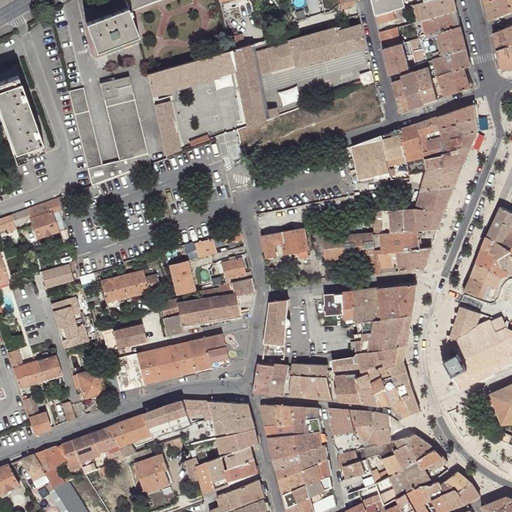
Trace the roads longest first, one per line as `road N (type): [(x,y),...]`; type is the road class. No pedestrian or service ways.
road 1 (tertiary): [(0,457),(182,390),(251,395)]
road 2 (residential): [(265,291),(442,277)]
road 3 (tertiary): [(504,121),(495,181),(442,277)]
road 4 (residential): [(394,122),(239,167)]
road 5 (residential): [(265,291),(239,167)]
road 6 (tertiary): [(439,292),(424,363),(427,416)]
